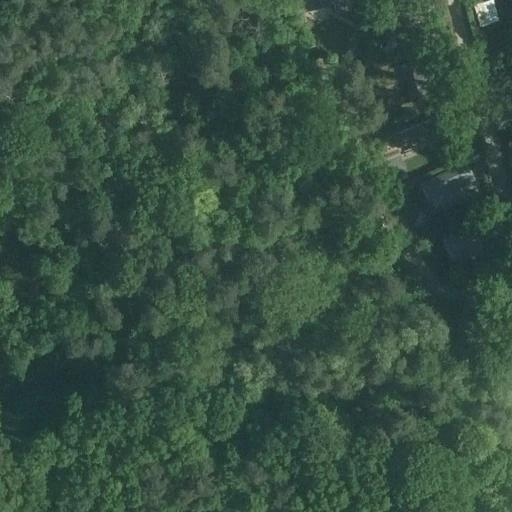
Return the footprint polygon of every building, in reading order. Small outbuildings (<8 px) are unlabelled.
[(344,0),(297,0),(301,11),(331,3),(334,13),(348,10),(344,0)] [(417,22),(416,11),(381,14),(382,26),(417,22)] [(356,47),(345,53),(350,61),(362,54),(356,47)] [(422,54),(408,58),(421,102),(435,98),(422,54)] [(438,111),(424,115),(433,145),(447,141),(438,111)] [(463,144),(471,141),(466,128),(458,132),(463,144)] [(477,158),(468,163),(473,174),(483,170),(477,158)] [(466,162),(424,181),(432,197),(473,178),(466,162)] [(484,218),(442,239),(451,256),(492,235),(484,218)]
